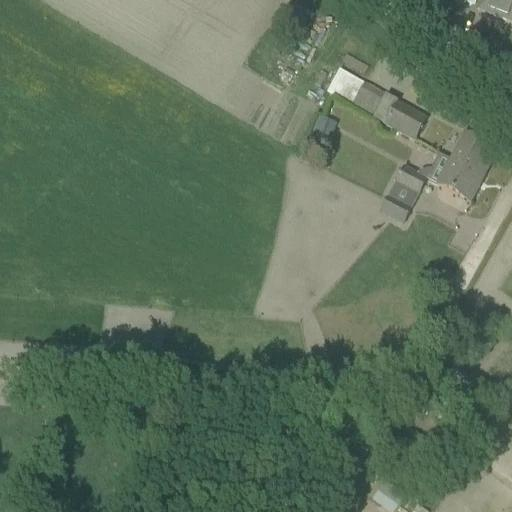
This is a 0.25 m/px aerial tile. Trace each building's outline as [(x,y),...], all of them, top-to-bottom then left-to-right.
[(511,0),(479,0),(475,13),(511,26),(511,0)] [(425,122),(397,107),(395,105),(382,127),(413,144),(425,122)] [(324,162),(336,127),(317,120),(305,154),(324,162)] [(483,181),(497,155),(463,138),(450,163),(483,181)] [(470,207),(483,181),(450,163),(436,189),(470,207)] [(417,199),(426,183),(403,171),(394,187),(417,199)] [(402,228),(410,213),(387,201),(379,216),(402,228)]
